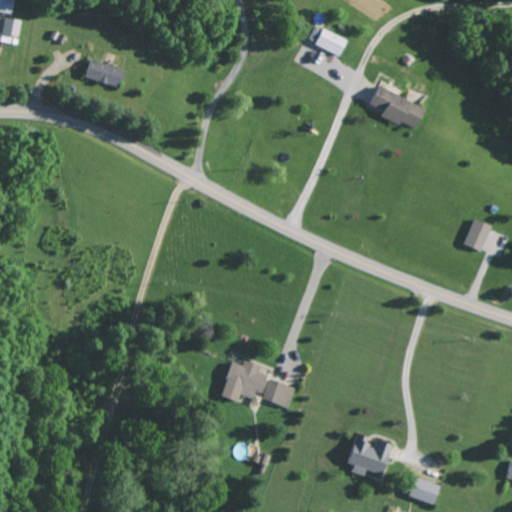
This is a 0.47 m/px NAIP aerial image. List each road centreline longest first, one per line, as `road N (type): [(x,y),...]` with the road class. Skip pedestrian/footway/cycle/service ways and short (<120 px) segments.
road 1 (secondary): [(511,320),(325,248),(106,134),(47,116),(0,113)]
road 2 (residential): [(325,248),(416,0)]
